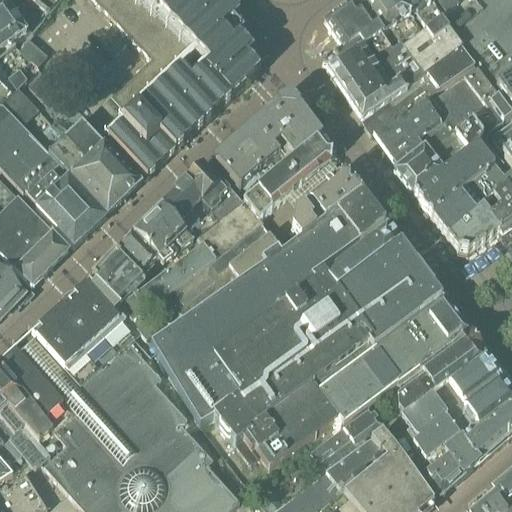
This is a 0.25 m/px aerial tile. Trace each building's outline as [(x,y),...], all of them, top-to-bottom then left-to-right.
[(22,0),(49,20),(66,0),(22,0)] [(142,27),(116,0),(89,0),(150,66),(110,104),(123,118),(115,125),(121,131),(107,143),(145,185),(221,113),(209,100),(196,86),(183,71),(169,56),(156,42),(142,27)] [(116,0),(142,27),(170,0),(116,0)] [(170,0),(142,27),(156,42),(200,0),(170,0)] [(224,4),(219,0),(200,0),(156,42),(169,56),(224,4)] [(399,52),(409,45),(378,0),(366,0),(361,4),(361,9),(360,10),(361,11),(360,11),(361,12),(382,42),(388,39),(395,48),(388,53),(391,59),(399,53),(399,52)] [(378,0),(409,45),(418,38),(408,24),(412,21),(413,20),(399,0),(378,0)] [(425,39),(440,28),(429,9),(422,0),(399,0),(413,20),(412,21),(417,28),(425,39)] [(511,0),(429,0),(436,10),(436,11),(449,29),(495,92),(511,82),(511,0)] [(183,71),(231,25),(238,19),(224,4),(169,56),(183,71)] [(0,57),(4,55),(6,58),(13,53),(14,51),(12,49),(25,40),(25,39),(16,26),(24,20),(14,6),(6,12),(6,11),(0,10),(0,57)] [(357,48),(369,66),(387,92),(388,93),(399,87),(405,96),(425,82),(425,81),(460,55),(440,28),(425,39),(401,56),(399,53),(391,59),(388,53),(381,43),(382,42),(361,12),(355,16),(351,10),(323,30),(342,58),(357,48)] [(231,25),(183,71),(196,86),(238,45),(244,39),(231,25)] [(47,63),(28,45),(18,56),(37,73),(47,63)] [(238,45),(196,86),(209,100),(246,64),(252,59),(238,45)] [(334,88),(334,89),(369,66),(357,48),(342,58),(327,67),(325,75),(327,78),(328,78),(334,87),(334,88)] [(388,93),(387,92),(367,106),(363,100),(348,110),(360,128),(365,125),(375,139),(429,103),(437,98),(473,73),(460,55),(425,81),(425,82),(405,96),(399,87),(388,93)] [(246,64),(209,100),(221,113),(259,78),(246,64)] [(387,92),(369,66),(334,89),(348,110),(363,100),(367,106),(387,92)] [(10,87),(16,95),(23,88),(26,86),(19,75),(7,83),(10,87)] [(432,106),(429,103),(375,139),(372,141),(373,143),(371,144),(387,167),(389,167),(395,175),(438,142),(463,119),(461,118),(457,114),(459,112),(451,101),(464,90),(472,101),(485,89),(475,76),(432,106)] [(511,82),(495,92),(511,115),(511,82)] [(0,108),(1,110),(11,100),(0,88),(0,108)] [(488,110),(496,103),(485,89),(472,101),(464,90),(451,101),(459,112),(457,114),(461,118),(463,119),(438,142),(395,175),(393,177),(412,202),(442,178),(443,179),(468,159),(454,141),(470,127),(490,113),(488,110)] [(38,116),(16,95),(1,111),(23,133),(38,116)] [(412,202),(430,225),(492,174),(499,169),(485,150),(486,141),(502,129),(510,123),(496,103),(488,110),(490,113),(470,127),(454,141),(468,159),(443,179),(442,178),(412,202)] [(285,157),(292,167),(319,145),(293,111),(292,110),(291,109),(289,108),(287,108),(285,108),(284,108),(282,108),(280,109),(279,110),(259,128),(285,157)] [(35,213),(72,254),(105,223),(62,177),(63,176),(8,119),(1,112),(0,112),(0,175),(35,213)] [(122,207),(139,190),(81,128),(63,143),(122,207)] [(285,157),(259,128),(214,167),(238,195),(285,157)] [(106,222),(122,207),(63,143),(47,158),(106,222)] [(255,225),(259,222),(268,218),(316,179),(317,179),(318,178),(328,169),(328,170),(329,169),(329,168),(329,160),(330,160),(319,145),(292,167),(241,208),(242,209),(255,225)] [(511,155),(503,162),(501,160),(499,162),(511,178),(511,177),(511,155)] [(502,186),(492,174),(430,225),(457,260),(466,262),(498,241),(487,225),(488,224),(481,215),(511,188),(511,177),(511,178),(502,186)] [(204,176),(186,193),(236,250),(259,233),(264,229),(259,222),(255,225),(242,209),(241,210),(214,180),(210,183),(204,176)] [(299,245),(309,237),(360,200),(359,198),(358,199),(347,184),(338,183),(327,192),(326,192),(293,219),(291,234),(299,245)] [(506,252),(511,248),(511,188),(481,215),(488,224),(487,225),(498,241),(506,252)] [(0,257),(4,262),(2,264),(15,277),(15,278),(30,295),(47,279),(45,277),(65,257),(0,190),(0,257)] [(186,193),(166,212),(196,245),(201,252),(152,288),(138,298),(151,314),(166,302),(213,267),(214,267),(236,250),(186,193)] [(316,282),(383,230),(360,201),(361,201),(360,200),(309,237),(299,245),(279,260),(276,254),(260,266),(264,271),(184,325),(148,350),(198,432),(213,423),(240,403),(233,393),(305,342),(284,312),(320,287),(318,284),(316,282)] [(188,246),(161,216),(133,242),(156,266),(159,268),(170,260),(166,256),(173,250),(177,255),(188,246)] [(166,302),(184,325),(264,271),(260,266),(276,254),(259,233),(236,250),(214,267),(213,267),(166,302)] [(318,284),(320,287),(331,301),(399,250),(385,233),(318,284)] [(150,273),(156,266),(133,242),(119,256),(143,281),(151,274),(150,273)] [(233,393),(240,403),(213,423),(219,430),(218,434),(225,443),(229,444),(248,471),(259,464),(268,475),(336,426),(315,397),(371,357),(440,306),(399,250),(331,301),(320,287),(284,312),(305,342),(233,393)] [(141,286),(116,260),(92,285),(116,310),(141,286)] [(0,308),(8,317),(23,301),(0,276),(0,308)] [(36,343),(35,345),(67,380),(121,333),(125,329),(96,297),(92,300),(85,293),(86,293),(86,292),(85,291),(84,292),(39,332),(40,332),(36,343)] [(417,379),(449,355),(466,342),(440,306),(371,357),(315,397),(336,426),(340,432),(395,393),(396,394),(417,379)] [(155,339),(141,321),(130,329),(145,347),(155,339)] [(466,342),(449,355),(465,377),(402,423),(400,425),(415,446),(410,449),(424,470),(462,439),(465,442),(460,446),(477,472),(505,447),(506,447),(511,441),(511,404),(497,384),(498,384),(483,364),(466,342)] [(395,396),(395,405),(396,416),(402,423),(465,377),(449,355),(417,379),(395,396)] [(0,406),(16,425),(38,450),(51,438),(43,427),(47,423),(61,411),(17,361),(15,362),(4,364),(0,367),(0,406)] [(112,365),(81,392),(91,404),(122,376),(112,365)] [(132,386),(110,406),(110,407),(119,417),(155,385),(144,373),(131,385),(132,386)] [(122,376),(91,404),(102,415),(110,407),(110,406),(132,386),(131,385),(122,376)] [(155,385),(119,417),(128,427),(128,428),(159,400),(160,401),(165,396),(155,385)] [(128,427),(123,431),(133,442),(169,410),(160,401),(159,400),(128,428),(128,427)] [(0,436),(7,445),(22,463),(34,476),(49,463),(38,450),(16,425),(0,406),(0,436)] [(68,410),(56,421),(83,450),(83,451),(95,440),(68,410)] [(169,410),(133,442),(142,452),(142,453),(173,425),(174,426),(179,422),(169,410)] [(322,475),(326,480),(358,456),(354,452),(380,433),(368,416),(321,449),(310,458),(322,475)] [(142,452),(137,456),(147,468),(183,436),(174,426),(173,425),(142,453),(142,452)] [(0,467),(12,481),(17,477),(12,471),(22,463),(7,445),(0,436),(0,467)] [(183,436),(147,468),(157,478),(192,446),(183,436)] [(325,511),(341,500),(350,511),(429,511),(432,510),(420,493),(395,458),(380,441),(381,440),(380,439),(379,441),(358,456),(326,480),(325,480),(282,511),(281,511),(325,511)] [(83,450),(59,472),(69,483),(105,451),(95,440),(83,451),(83,450)] [(192,446),(157,478),(165,488),(166,489),(190,467),(191,468),(203,458),(192,446)] [(477,472),(460,446),(425,473),(429,480),(427,481),(442,502),(477,472)] [(105,451),(69,483),(79,493),(114,461),(105,451)] [(317,470),(310,459),(302,465),(309,475),(317,470)] [(114,461),(79,493),(88,504),(119,476),(120,477),(125,473),(114,461)] [(0,488),(2,487),(12,481),(0,467),(0,488)] [(165,488),(154,498),(164,509),(200,477),(191,468),(190,467),(166,489),(165,488)] [(119,476),(88,504),(95,511),(101,511),(129,487),(120,477),(119,476)] [(200,477),(164,509),(166,511),(182,511),(209,488),(200,477)] [(0,511),(43,511),(24,481),(0,496),(0,511)] [(511,511),(511,483),(492,500),(490,502),(478,511),(511,511)] [(209,488),(182,511),(203,511),(218,498),(209,488)] [(218,498),(203,511),(224,511),(228,509),(218,498)] [(281,511),(282,511),(272,498),(254,511),(281,511)] [(350,511),(341,500),(325,511),(350,511)]
